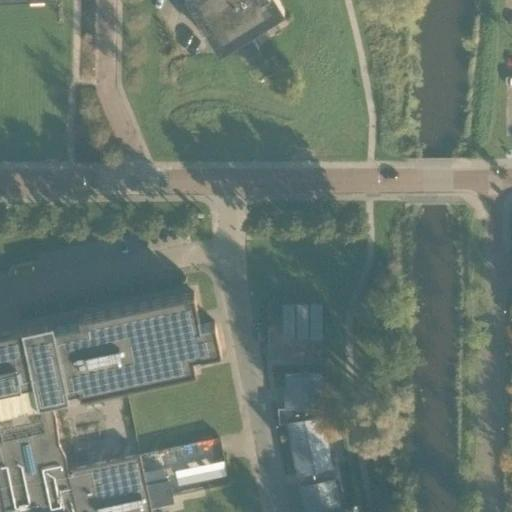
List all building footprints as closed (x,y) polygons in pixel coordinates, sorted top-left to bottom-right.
[(188,0),(219,50),(229,44),(233,50),(262,47),(252,30),(284,10),(277,0),(188,0)] [(167,480),(155,482),(146,484),(139,454),(67,470),(65,456),(58,443),(55,414),(49,402),(69,398),(67,392),(79,389),(80,395),(194,371),(196,371),(193,358),(221,352),(215,322),(201,325),(198,314),(194,292),(78,317),(79,323),(54,328),(53,322),(21,328),(9,331),(0,332),(0,511),(152,511),(150,500),(168,496),(170,495),(167,480)] [(281,302),(280,338),(292,339),(293,302),(281,302)] [(293,339),(305,339),(306,303),(294,303),(293,339)] [(307,303),(307,339),(319,339),(319,303),(307,303)] [(285,422),(303,511),(304,511),(339,505),(320,415),(319,373),(283,374),(284,409),(280,410),(280,415),(285,420),(285,422)] [(179,485),(228,472),(224,456),(175,469),(179,485)]
